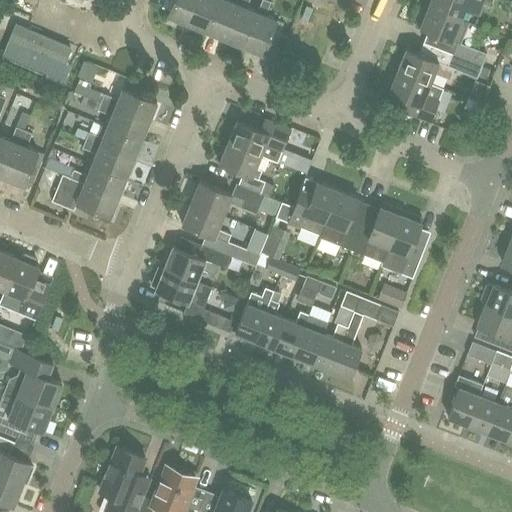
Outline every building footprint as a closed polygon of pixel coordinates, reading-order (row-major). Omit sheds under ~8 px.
[(172,0),(166,14),(186,22),(194,0),(172,0)] [(194,0),(186,22),(205,30),(216,0),(194,0)] [(216,0),(205,30),(224,38),(239,0),(216,0)] [(257,11),(256,11),(246,7),(248,0),(239,0),(224,38),(243,45),(257,11)] [(268,0),(260,0),(256,11),(257,11),(243,45),(262,53),(276,19),(265,14),(270,1),(268,0)] [(424,0),(423,3),(460,18),(464,8),(478,13),(482,3),(490,6),(492,0),(424,0)] [(451,40),(460,18),(423,3),(414,25),(451,40)] [(456,41),(451,53),(481,65),(486,52),(456,41)] [(18,47),(14,58),(37,68),(42,57),(18,47)] [(451,53),(447,64),(405,47),(397,69),(429,82),(433,71),(449,77),(453,67),(476,76),(481,65),(451,53)] [(98,88),(118,89),(119,69),(99,69),(98,88)] [(399,95),(394,107),(429,121),(443,87),(429,82),(397,69),(388,91),(399,95)] [(100,100),(148,120),(156,101),(122,87),(117,98),(103,93),(100,100)] [(141,139),(148,120),(100,100),(97,109),(110,114),(106,125),(141,139)] [(227,140),(260,154),(277,161),(290,128),(264,117),(260,128),(236,119),(227,140)] [(0,174),(4,177),(23,129),(15,125),(9,139),(0,134),(0,174)] [(133,158),(141,139),(106,125),(102,136),(88,130),(85,138),(133,158)] [(23,184),(37,150),(26,145),(31,132),(23,129),(4,177),(23,184)] [(95,152),(91,163),(125,177),(133,158),(85,138),(82,146),(95,152)] [(274,184),(257,178),(261,169),(255,166),(260,154),(227,140),(218,162),(242,172),(238,183),(264,194),(269,196),(274,184)] [(147,162),(160,166),(165,150),(152,145),(147,162)] [(117,196),(125,177),(91,163),(86,174),(73,168),(69,177),(117,196)] [(117,196),(69,177),(62,174),(52,200),(74,209),(77,202),(110,215),(117,196)] [(264,194),(238,183),(236,182),(232,193),(231,193),(198,179),(190,201),(222,214),(228,201),(256,213),(258,209),(264,194)] [(281,201),(275,216),(319,233),(337,188),(316,180),(312,190),(301,186),(293,205),(281,201)] [(350,248),(361,220),(350,215),(357,196),(337,188),(319,233),(318,236),(329,240),(350,248)] [(361,220),(350,248),(382,261),(402,208),(381,200),(372,224),(361,220)] [(217,228),(222,214),(190,201),(181,223),(205,233),(201,244),(230,256),(255,265),(260,253),(227,240),(230,233),(217,228)] [(382,261),(380,264),(412,277),(422,251),(411,246),(423,216),(402,208),(382,261)] [(511,241),(509,240),(501,261),(511,265),(511,241)] [(172,245),(163,266),(196,280),(201,268),(214,273),(218,264),(226,267),(230,256),(201,244),(197,255),(172,245)] [(0,287),(3,289),(17,256),(0,249),(0,287)] [(0,303),(30,316),(46,279),(35,275),(39,265),(35,264),(36,260),(35,257),(24,253),(21,254),(19,257),(17,256),(3,289),(0,297),(0,303)] [(265,266),(280,272),(284,261),(270,255),(265,266)] [(295,278),(299,267),(284,261),(280,272),(295,278)] [(212,286),(196,280),(163,266),(163,268),(158,266),(151,284),(156,286),(155,288),(203,308),(212,286)] [(301,286),(316,292),(321,280),(306,274),(301,286)] [(399,298),(404,285),(382,277),(377,290),(399,298)] [(316,292),(331,297),(336,286),(321,280),(316,292)] [(511,287),(511,290),(492,282),(491,284),(488,283),(485,284),(480,298),(481,301),(484,302),(511,313),(511,287)] [(234,331),(254,339),(270,298),(273,289),(264,286),(261,294),(250,290),(234,331)] [(353,309),(359,295),(346,290),(340,304),(353,309)] [(341,339),(330,369),(349,377),(361,347),(351,343),(363,313),(392,325),(398,310),(382,304),(359,295),(353,309),(347,325),(341,339)] [(279,301),(270,298),(254,339),(273,346),(284,317),(274,313),(279,301)] [(511,313),(484,302),(476,324),(495,331),(491,342),(511,350),(511,313)] [(204,321),(229,331),(234,320),(208,309),(204,321)] [(295,321),(284,317),(273,346),(292,354),(303,324),(308,313),(299,310),(295,321)] [(316,316),(308,313),(303,324),(292,354),(311,361),(322,332),(327,320),(316,316)] [(331,335),(322,332),(311,361),(330,369),(341,339),(347,325),(337,321),(331,335)] [(490,363),(495,350),(471,340),(466,353),(490,363)] [(0,357),(22,367),(28,352),(0,341),(0,357)] [(5,388),(17,392),(52,406),(61,382),(47,376),(52,362),(28,352),(22,367),(26,368),(23,376),(17,374),(9,377),(5,388)] [(511,355),(504,352),(497,356),(495,362),(510,368),(511,361),(511,355)] [(471,411),(478,393),(483,382),(458,372),(454,384),(459,386),(447,415),(466,423),(471,411)] [(511,387),(504,384),(497,401),(485,431),(504,438),(511,418),(511,387)] [(52,406),(17,392),(5,388),(0,400),(0,429),(15,436),(20,422),(42,430),(52,406)] [(466,423),(485,431),(497,401),(478,393),(471,411),(466,423)] [(0,474),(21,483),(22,480),(26,482),(33,466),(29,464),(30,461),(9,453),(14,440),(0,434),(0,474)] [(136,511),(150,478),(138,473),(145,456),(117,445),(99,489),(111,494),(103,511),(136,511)] [(151,504),(169,511),(171,511),(196,511),(197,511),(183,505),(195,476),(166,464),(151,504)] [(21,483),(0,474),(0,499),(13,504),(21,483)] [(245,511),(251,498),(223,487),(218,498),(206,493),(197,511),(245,511)]
